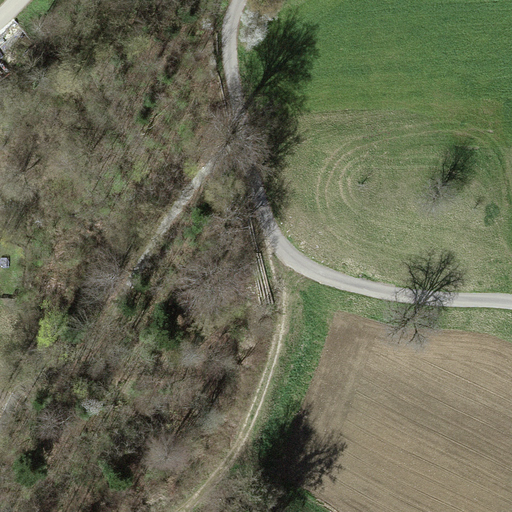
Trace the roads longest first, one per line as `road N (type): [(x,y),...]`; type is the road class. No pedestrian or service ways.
road 1 (unclassified): [(241,0),(230,24),(231,96),(276,241),(332,277),(423,296),(511,301)]
road 2 (track): [(276,241),(280,312),(272,353),(250,410),(182,511)]
